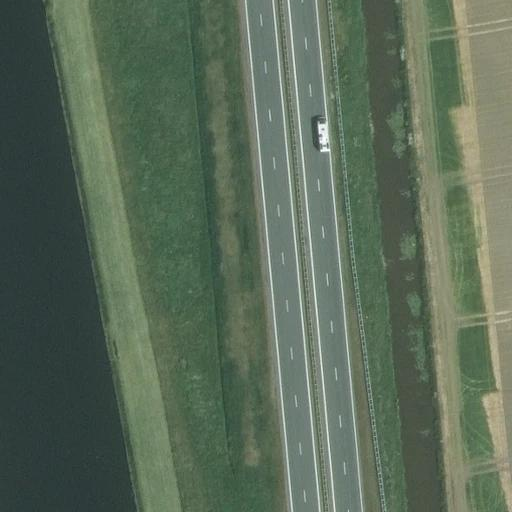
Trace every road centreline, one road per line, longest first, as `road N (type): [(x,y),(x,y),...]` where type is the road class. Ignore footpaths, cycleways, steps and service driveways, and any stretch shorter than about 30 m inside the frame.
road 1 (trunk): [(348,511),(301,0)]
road 2 (trunk): [(259,0),(305,511)]
